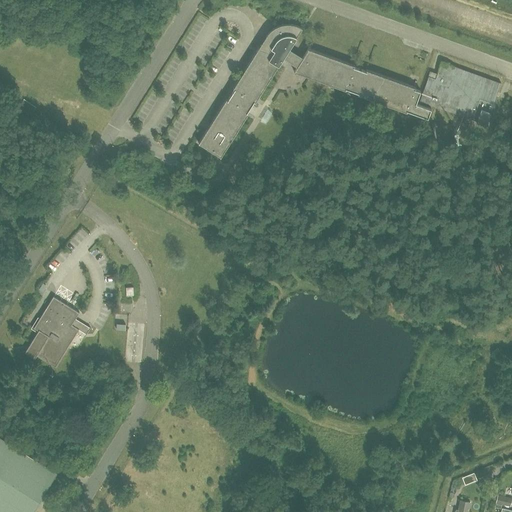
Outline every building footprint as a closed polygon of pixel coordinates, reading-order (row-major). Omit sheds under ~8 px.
[(207,130),(198,143),(199,143),(208,149),(217,154),(220,156),(220,157),(221,157),(246,117),(249,113),(248,112),(248,113),(247,112),(251,105),(254,101),(255,101),(255,102),(258,98),(278,66),(283,58),(297,67),(294,71),(294,70),(294,71),(308,76),(346,90),(346,89),(346,88),(358,93),(358,94),(358,93),(357,94),(407,112),(407,111),(407,110),(428,118),(431,109),(416,103),(417,99),(421,90),(420,90),(417,89),(416,89),(415,89),(415,88),(416,88),(416,87),(366,69),(366,70),(366,71),(354,67),(354,66),(355,66),(355,65),(308,48),(307,49),(308,49),(303,57),(289,48),(294,41),(302,28),(301,27),(300,30),(296,28),(294,28),(292,27),(290,27),(287,27),(285,27),(283,27),(281,28),(279,29),(277,30),(275,31),(273,32),(272,34),(270,35),(267,40),(266,40),(265,40),(264,40),(264,41),(263,42),(263,43),(264,44),(262,49),(259,48),(260,47),(259,47),(233,88),(234,89),(234,88),(235,89),(228,100),(227,99),(226,99),(209,126),(207,130)] [(437,73),(435,79),(428,76),(420,100),(479,122),(479,123),(480,122),(484,124),(484,125),(484,124),(486,125),(501,83),(441,61),(437,73)] [(54,296),(37,323),(41,326),(25,352),(35,358),(37,355),(56,367),(79,329),(72,325),(79,312),(54,296)] [(0,436),(0,511),(31,511),(56,472),(0,436)] [(496,504),(500,505),(511,507),(511,501),(511,498),(498,494),(498,495),(495,494),(493,501),(496,502),(496,504)] [(468,511),(469,511),(471,500),(460,498),(458,508),(456,508),(455,511),(468,511)]
